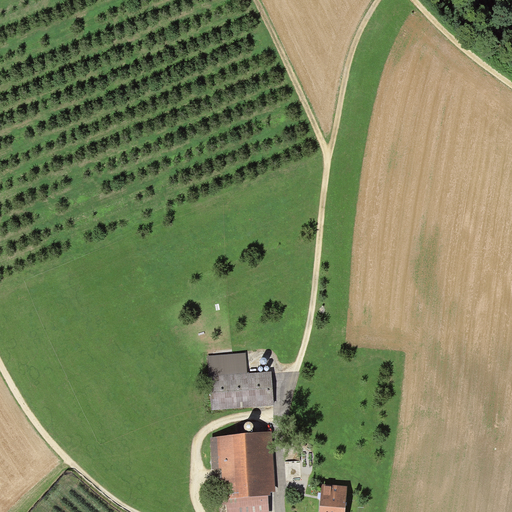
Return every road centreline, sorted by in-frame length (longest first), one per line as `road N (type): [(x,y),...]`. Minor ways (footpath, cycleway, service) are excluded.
road 1 (track): [(377,0),(346,66),(325,159),(306,334),(292,375)]
road 2 (track): [(0,360),(67,460),(130,511)]
road 3 (track): [(255,0),(325,159)]
road 4 (track): [(280,511),(278,424),(292,375)]
road 5 (track): [(411,0),(511,89)]
